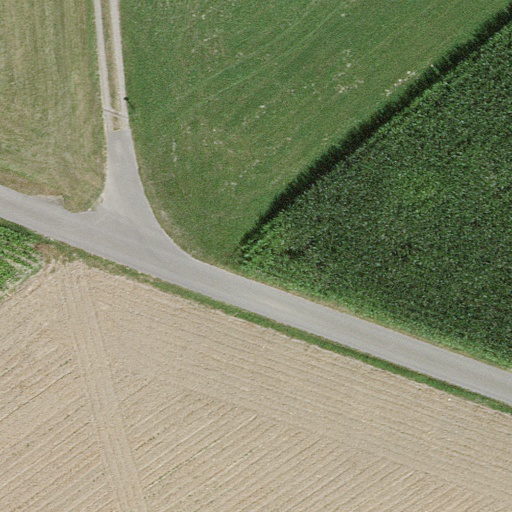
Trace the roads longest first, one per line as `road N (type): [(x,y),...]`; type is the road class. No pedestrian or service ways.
road 1 (unclassified): [(0,191),(122,250),(511,397)]
road 2 (track): [(103,0),(122,250)]
